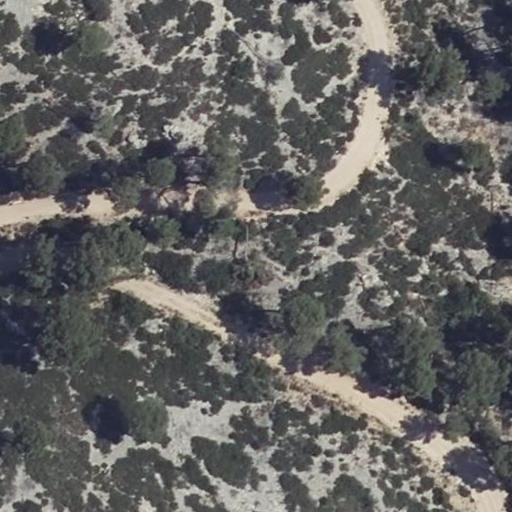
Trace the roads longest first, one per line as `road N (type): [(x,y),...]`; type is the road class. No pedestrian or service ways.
road 1 (track): [(0,267),(127,267),(175,301),(431,435),(467,481),(470,511)]
road 2 (track): [(360,0),(373,26),(374,88),(343,170),(318,191),(110,188),(0,206)]
